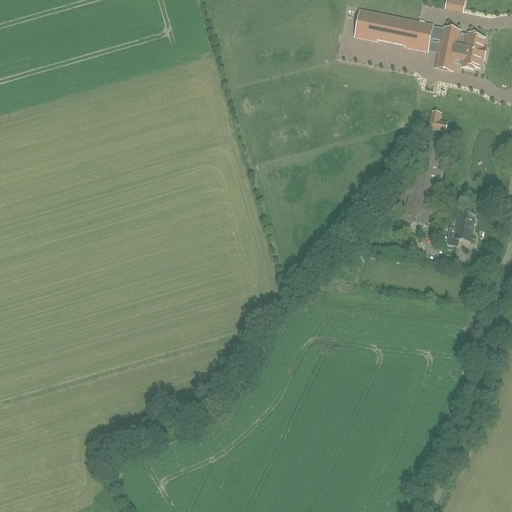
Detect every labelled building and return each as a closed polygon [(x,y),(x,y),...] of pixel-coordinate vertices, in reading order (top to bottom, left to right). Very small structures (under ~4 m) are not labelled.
[(465,1),(457,0),(448,0),(446,10),(463,14),(465,1)] [(433,28),(361,13),(356,39),(377,43),(378,41),(406,47),(406,49),(427,53),(433,28)] [(469,35),(469,37),(466,36),(464,45),(458,44),(460,33),(444,30),(436,69),(452,72),(455,59),(461,61),(460,66),(462,67),(462,68),(473,71),(473,68),(479,69),(481,61),(484,62),(486,50),(483,49),(485,41),(479,40),(480,37),(469,35)] [(351,44),(351,33),(340,32),(340,44),(351,44)] [(511,35),(495,32),(491,52),(511,55),(511,35)] [(511,87),(511,63),(489,60),(485,84),(511,87)] [(453,95),(466,95),(467,69),(454,69),(453,95)] [(397,97),(401,81),(393,79),(390,95),(397,97)] [(441,115),(433,114),(430,129),(445,133),(447,125),(439,123),(441,115)] [(428,227),(446,147),(423,141),(404,221),(428,227)] [(471,243),(474,226),(476,226),(477,220),(475,219),(476,217),(460,214),(457,231),(450,229),(447,247),(458,249),(459,241),(471,243)] [(435,231),(448,231),(448,221),(435,222),(435,231)]
